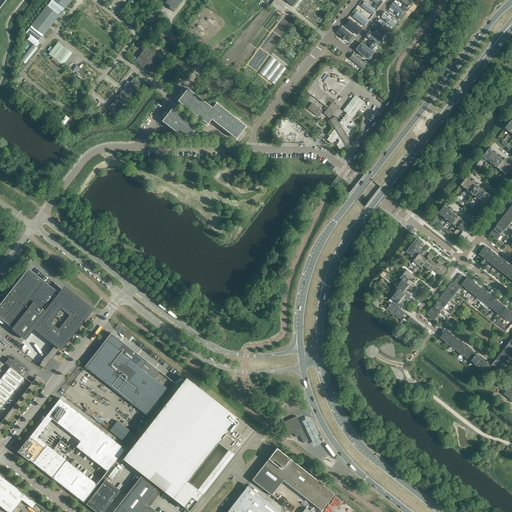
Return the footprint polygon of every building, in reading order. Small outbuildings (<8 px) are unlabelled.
[(64,8),(53,0),(51,0),(47,6),(59,15),(64,8)] [(53,0),(64,8),(70,0),(53,0)] [(175,9),(182,0),(167,0),(166,2),(165,3),(170,7),(169,8),(173,11),(175,9)] [(280,4),(274,0),(271,5),(281,13),(285,8),(280,4)] [(384,2),(380,0),(369,0),(370,1),(370,0),(372,0),(377,4),(374,7),(378,9),(384,2)] [(364,3),(361,1),(359,4),(362,6),(361,6),(373,15),(377,11),(365,2),(364,3)] [(407,13),(393,3),(390,7),(391,8),(389,10),(393,13),(395,11),(396,12),(395,14),(398,16),(400,15),(398,18),(401,21),(407,13)] [(44,35),(59,15),(47,6),(32,26),(44,35)] [(370,20),(355,9),(352,13),(354,15),(353,17),(365,26),(370,20)] [(398,21),(386,12),(382,17),(387,22),(385,25),(391,30),(398,21)] [(362,29),(348,18),(346,20),(348,22),(345,25),(358,35),(362,29)] [(391,32),(379,23),(376,27),(383,33),(379,38),(383,42),(391,32)] [(44,35),(32,26),(26,33),(38,42),(44,35)] [(353,35),(342,27),(337,33),(341,36),(341,37),(345,40),(348,41),(353,35)] [(382,41),(370,32),(366,36),(373,42),(369,47),(374,51),(382,41)] [(375,52),(362,42),(356,50),(360,53),(365,57),(369,60),(375,52)] [(71,53),(59,44),(50,55),(62,65),(71,53)] [(161,64),(154,58),(157,54),(147,46),(135,62),(152,76),(161,64)] [(366,64),(353,53),(349,58),(362,69),(366,64)] [(267,80),(278,64),(273,60),(262,77),(267,80)] [(280,65),(267,80),(271,84),(284,69),(280,65)] [(127,101),(140,84),(133,78),(123,91),(122,91),(120,94),(121,94),(116,100),(116,99),(108,109),(117,116),(125,105),(126,107),(129,103),(127,101)] [(187,88),(177,101),(207,124),(211,119),(236,138),(246,126),(216,102),(212,107),(187,88)] [(351,124),(349,122),(352,121),(351,120),(358,111),(365,102),(360,99),(351,109),(347,106),(344,111),(348,114),(345,115),(346,116),(343,118),(344,119),(341,121),(342,121),(339,123),(336,117),(330,120),(335,129),(333,131),(334,132),(331,133),(332,134),(329,136),(330,137),(327,140),(332,144),(334,142),(336,141),(336,140),(338,138),(340,141),(337,145),(340,150),(342,148),(343,147),(343,146),(345,145),(346,146),(352,142),(350,139),(351,138),(351,136),(353,134),(353,132),(354,131),(355,129),(355,128),(356,126),(353,122),(351,124)] [(322,111),(312,103),(308,109),(318,117),(322,111)] [(330,118),(339,107),(333,103),(324,114),(330,118)] [(171,109),(161,122),(184,140),(188,134),(190,136),(196,129),(171,109)] [(68,127),(73,120),(69,117),(64,124),(68,127)] [(488,161),(494,153),(491,150),(492,149),(490,148),(489,149),(483,157),(486,159),(486,160),(487,159),(488,161)] [(493,164),(499,156),(496,154),(497,153),(495,151),(494,153),(488,161),(491,162),(490,163),(491,163),(493,164)] [(498,168),(504,160),(500,158),(502,156),(500,155),(499,156),(493,164),(495,166),(495,167),(496,167),(498,168)] [(502,172),(508,164),(505,162),(506,160),(505,159),(504,160),(498,168),(500,170),(501,171),(501,170),(502,172)] [(507,175),(508,174),(510,172),(511,169),(511,166),(510,165),(511,164),(509,162),(508,164),(502,172),(505,174),(505,175),(506,174),(507,175)] [(466,189),(472,181),(469,179),(470,177),(468,176),(467,177),(461,185),(464,187),(463,187),(464,188),(466,189)] [(471,193),(477,185),(474,182),(475,181),(473,180),(472,181),(466,189),(468,191),(469,192),(469,191),(471,193)] [(475,196),(481,189),(478,186),(479,185),(478,183),(477,185),(471,193),(473,195),(474,195),(475,196)] [(480,200),(486,192),(483,190),(484,188),(482,187),(481,189),(475,196),(478,198),(478,199),(479,199),(480,200)] [(486,202),(488,200),(491,196),(488,194),(489,192),(487,191),(486,192),(480,200),(483,202),(482,202),(483,203),(485,204),(486,202)] [(444,217),(450,209),(447,207),(448,206),(446,204),(445,206),(439,213),(442,215),(441,216),(442,216),(444,217)] [(449,221),(455,213),(454,213),(451,211),(453,209),(451,208),(450,209),(444,217),(446,219),(447,220),(449,221)] [(453,225),(459,217),(456,214),(457,213),(456,212),(454,213),(455,213),(449,221),(451,223),(451,224),(452,223),(453,225)] [(511,221),(511,218),(506,214),(503,218),(510,224),(511,221)] [(458,228),(464,221),(461,218),(462,217),(460,215),(459,217),(453,225),(456,227),(455,227),(456,227),(458,228)] [(510,224),(503,218),(500,222),(507,228),(510,224)] [(467,226),(469,224),(466,222),(467,220),(465,219),(464,221),(458,228),(460,230),(460,231),(461,231),(463,232),(464,231),(466,228),(467,226)] [(507,228),(500,222),(497,226),(504,232),(507,228)] [(504,232),(497,226),(494,230),(501,236),(504,232)] [(501,236),(494,230),(490,234),(498,240),(501,236)] [(422,251),(418,248),(419,247),(420,247),(421,247),(423,244),(417,239),(406,252),(415,259),(422,251)] [(485,258),(490,251),(487,249),(488,248),(486,246),(485,247),(479,254),(485,258)] [(495,255),(492,253),(493,252),(491,250),(490,251),(485,258),(490,262),(495,255)] [(418,265),(423,257),(421,256),(424,252),(422,251),(415,259),(413,262),(418,265)] [(423,266),(432,255),(430,253),(425,259),(423,257),(418,265),(422,268),(423,266)] [(495,266),(500,259),(497,257),(498,256),(496,254),(495,255),(490,262),(495,266)] [(427,269),(433,261),(431,260),(434,256),(432,255),(423,266),(427,269)] [(433,270),(442,259),(440,257),(435,263),(433,261),(427,269),(432,272),(433,270)] [(500,270),(505,263),(502,261),(503,260),(501,258),(500,259),(495,266),(500,270)] [(437,273),(443,266),(441,264),(444,261),(442,259),(433,270),(437,273)] [(510,267),(507,265),(508,264),(506,262),(505,263),(500,270),(505,274),(510,267)] [(441,277),(450,266),(448,264),(445,267),(443,266),(437,273),(441,277)] [(51,352),(51,356),(53,358),(89,312),(84,308),(86,306),(82,303),(80,305),(63,292),(61,294),(28,269),(0,304),(0,318),(12,328),(11,330),(25,341),(36,327),(57,343),(50,351),(50,352),(51,352)] [(418,278),(407,270),(404,274),(411,280),(413,278),(416,281),(418,278)] [(409,282),(411,280),(404,274),(400,278),(402,280),(403,280),(414,288),(415,286),(409,282)] [(466,288),(472,281),(468,278),(467,279),(465,281),(463,284),(462,285),(466,288)] [(403,280),(402,280),(399,284),(407,290),(408,288),(412,290),(414,288),(403,280)] [(470,291),(476,284),(472,281),(466,288),(470,291)] [(459,288),(453,284),(452,283),(449,287),(456,293),(459,289),(459,288)] [(405,292),(407,290),(399,284),(396,288),(398,290),(409,298),(411,296),(405,292)] [(474,294),(479,287),(476,284),(470,291),(474,294)] [(456,293),(449,287),(446,291),(453,297),(456,293)] [(478,297),(483,290),(479,287),(474,294),(478,297)] [(398,290),(395,294),(403,300),(404,298),(408,300),(409,298),(398,290)] [(482,300),(487,293),(483,290),(478,297),(482,300)] [(453,297),(446,291),(443,295),(450,301),(453,297)] [(486,304),(491,296),(487,293),(482,300),(486,304)] [(401,302),(403,300),(395,294),(392,298),(394,300),(403,306),(404,304),(401,302)] [(450,301),(443,295),(440,299),(447,304),(450,301)] [(489,307),(495,299),(491,296),(486,304),(489,307)] [(447,304),(440,299),(436,303),(444,308),(447,304)] [(493,310),(499,302),(495,299),(489,307),(493,310)] [(400,310),(403,306),(394,300),(390,305),(390,304),(389,306),(387,309),(395,315),(397,316),(400,319),(405,313),(402,311),(401,311),(400,310)] [(497,313),(503,305),(499,302),(493,310),(497,313)] [(444,308),(436,303),(433,307),(441,312),(444,308)] [(501,316),(507,309),(503,305),(497,313),(501,316)] [(441,312),(433,307),(430,311),(438,316),(441,312)] [(505,319),(511,312),(507,309),(501,316),(505,319)] [(438,316),(430,311),(427,315),(434,320),(438,316)] [(446,342),(451,335),(448,332),(449,331),(447,330),(446,331),(441,338),(446,342)] [(111,333),(85,367),(151,419),(172,392),(150,375),(155,368),(111,333)] [(451,346),(456,339),(453,336),(454,335),(452,334),(451,335),(446,342),(451,346)] [(461,343),(458,340),(459,339),(457,338),(456,339),(451,346),(456,350),(461,343)] [(461,354),(466,347),(466,346),(463,344),(464,343),(462,341),(461,343),(456,350),(461,354)] [(471,350),(468,348),(469,347),(467,345),(466,346),(466,347),(461,354),(466,358),(471,350)] [(476,354),(473,352),(474,351),(472,349),(471,350),(466,358),(471,362),(476,354)] [(511,355),(505,349),(501,353),(509,359),(511,355)] [(476,365),(481,358),(478,356),(479,355),(477,353),(476,354),(471,362),(476,365)] [(509,359),(501,353),(498,357),(506,363),(509,359)] [(486,362),(483,360),(484,359),(482,357),(481,358),(476,365),(481,369),(486,362)] [(506,363),(498,357),(495,361),(503,367),(506,363)] [(0,409),(24,378),(20,375),(24,370),(9,358),(5,363),(10,367),(0,379),(0,409)] [(486,373),(492,366),(488,364),(489,363),(487,361),(486,362),(481,369),(486,373)] [(503,367),(495,361),(492,365),(499,371),(503,367)] [(203,494),(233,455),(237,451),(253,430),(186,378),(123,460),(189,511),(203,494)] [(59,421),(70,407),(70,406),(60,398),(49,413),(59,421)] [(71,416),(66,412),(59,421),(64,424),(71,416)] [(75,419),(71,416),(64,424),(69,428),(75,419)] [(308,441),(296,416),(286,421),(284,422),(290,435),(292,434),(294,433),(296,437),(296,436),(299,435),(300,435),(303,443),(308,441)] [(304,421),(303,421),(315,446),(316,446),(320,444),(322,443),(310,418),(307,419),(304,421)] [(80,423),(75,419),(69,428),(73,432),(80,423)] [(85,427),(80,423),(73,432),(78,435),(85,427)] [(100,439),(104,433),(94,425),(89,430),(100,439)] [(83,439),(85,436),(89,430),(85,427),(78,435),(83,439)] [(96,444),(100,439),(89,430),(85,436),(96,444)] [(91,450),(96,444),(85,436),(83,439),(81,441),(91,450)] [(64,463),(30,437),(28,440),(27,439),(18,451),(17,452),(29,461),(29,460),(52,478),(55,473),(59,469),(62,465),(64,463)] [(91,450),(81,441),(76,447),(87,456),(91,450)] [(125,449),(115,442),(111,447),(121,455),(125,449)] [(116,460),(121,455),(111,447),(106,453),(116,460)] [(335,494),(328,489),(277,449),(263,466),(321,511),(335,494)] [(116,460),(106,453),(102,458),(112,466),(116,460)] [(112,466),(102,458),(98,464),(107,472),(112,466)] [(66,460),(64,463),(62,465),(72,472),(76,468),(66,460)] [(72,472),(62,465),(59,469),(69,477),(72,472)] [(69,477),(59,469),(55,473),(65,481),(69,477)] [(259,472),(252,480),(271,496),(271,495),(278,487),(259,472)] [(65,481),(55,473),(52,478),(62,486),(65,481)] [(0,506),(7,511),(12,511),(26,496),(0,475),(0,506)] [(157,488),(141,476),(113,511),(156,511),(145,503),(157,488)] [(87,477),(84,481),(94,489),(97,485),(87,477)] [(103,511),(120,491),(106,479),(86,504),(95,511),(103,511)] [(90,494),(94,489),(84,481),(80,486),(90,494)] [(90,494),(80,486),(77,490),(87,498),(90,494)] [(87,498),(77,490),(73,495),(83,502),(87,498)] [(255,501),(243,492),(232,506),(239,511),(281,511),(260,495),(255,501)]
